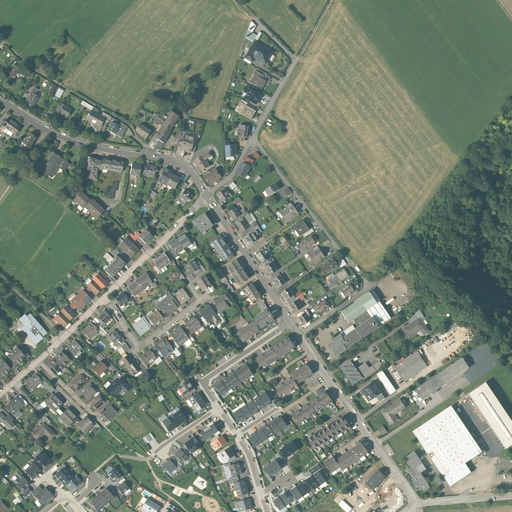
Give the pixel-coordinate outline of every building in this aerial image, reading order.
[(252,33),(248,31),(246,38),(253,43),(255,39),(257,36),(252,33)] [(273,53),(255,42),(246,58),(251,61),(252,62),(254,58),(266,65),(273,53)] [(13,66),(7,73),(11,77),(18,71),(13,66)] [(268,74),(257,68),(255,71),(263,76),(266,77),(268,74)] [(263,76),(255,71),(253,74),(255,76),(251,83),(261,89),(266,82),(261,79),(263,76)] [(255,92),(250,90),(246,87),(243,91),(249,94),(246,99),(245,98),(245,99),(256,105),(261,96),(255,92)] [(38,99),(31,94),(26,101),(32,106),(38,99)] [(246,106),(240,102),(235,111),(251,120),(256,112),(246,106)] [(71,111),(59,104),(55,112),(66,119),(67,117),(68,117),(69,117),(70,116),(69,115),(69,114),(71,111)] [(98,110),(93,107),(91,112),(86,120),(91,122),(90,123),(91,124),(92,127),(93,128),(95,130),(97,131),(99,133),(103,125),(101,124),(103,120),(108,123),(111,117),(103,113),(100,117),(96,114),(98,110)] [(175,114),(170,111),(166,119),(170,122),(175,114)] [(170,122),(168,125),(173,127),(179,116),(175,114),(170,122)] [(14,123),(7,119),(2,126),(5,129),(3,132),(6,134),(8,131),(14,123)] [(121,123),(113,119),(107,131),(115,134),(121,123)] [(164,122),(157,133),(162,136),(164,131),(168,125),(164,122)] [(20,128),(14,123),(8,131),(14,135),(16,133),(18,134),(19,132),(18,131),(20,128)] [(150,132),(141,125),(140,127),(138,125),(135,130),(137,131),(137,132),(145,139),(150,132)] [(168,125),(164,131),(169,134),(173,127),(168,125)] [(248,127),(240,125),(237,136),(246,138),(247,133),(248,133),(248,132),(247,131),(248,127)] [(162,136),(159,141),(163,143),(169,134),(164,131),(162,136)] [(157,133),(152,143),(157,145),(159,141),(162,136),(157,133)] [(29,134),(22,144),(29,148),(32,144),(36,138),(29,134)] [(190,137),(185,135),(182,143),(180,148),(186,150),(190,137)] [(196,139),(190,137),(186,150),(191,152),(193,146),(196,139)] [(230,146),(226,146),(224,146),(224,147),(224,150),(225,149),(225,157),(235,157),(234,154),(236,154),(236,146),(230,146)] [(58,159),(55,157),(56,155),(52,152),(47,158),(50,160),(44,169),(42,167),(40,170),(49,177),(56,167),(61,171),(64,167),(65,168),(68,164),(59,158),(58,159)] [(209,152),(194,161),(201,172),(205,169),(205,168),(207,167),(207,168),(209,166),(206,161),(212,157),(209,152)] [(246,157),(243,163),(250,167),(253,161),(246,157)] [(108,162),(89,159),(86,179),(91,180),(91,178),(96,179),(98,170),(102,170),(102,169),(121,173),(123,163),(108,161),(108,162)] [(243,163),(237,174),(245,178),(251,167),(250,167),(243,163)] [(136,166),(132,165),(130,175),(135,175),(135,177),(139,178),(139,176),(140,170),(141,166),(136,165),(136,166)] [(157,166),(147,165),(146,171),(145,175),(146,175),(154,177),(155,172),(157,172),(157,171),(156,171),(157,166)] [(170,172),(164,169),(162,172),(160,175),(161,175),(157,182),(167,187),(168,185),(173,175),(169,174),(170,172)] [(215,169),(210,173),(210,174),(205,177),(210,185),(221,177),(215,169)] [(180,179),(173,175),(168,185),(176,189),(177,186),(180,179)] [(279,190),(275,184),(265,190),(269,196),(273,194),(279,190)] [(227,192),(224,188),(221,190),(221,191),(216,195),(219,198),(220,199),(219,200),(221,203),(231,196),(228,191),(227,192)] [(288,188),(279,194),(282,197),(282,196),(284,198),(291,193),(288,188)] [(193,196),(186,190),(180,196),(180,197),(177,200),(183,206),(193,196)] [(104,211),(92,199),(90,201),(80,192),(73,200),(83,209),(84,208),(97,219),(104,211)] [(285,211),(281,214),(286,222),(298,213),(293,206),(292,206),(285,211)] [(235,208),(229,212),(232,218),(230,220),(232,221),(234,220),(237,218),(240,216),(238,213),(235,208)] [(244,209),(238,213),(240,216),(242,218),(247,215),(247,214),(244,209)] [(205,214),(193,222),(202,234),(212,228),(213,227),(205,214)] [(247,215),(242,218),(244,221),(246,224),(252,221),(252,220),(249,215),(247,215)] [(244,221),(237,225),(241,231),(240,231),(241,233),(249,228),(246,224),(244,221)] [(258,226),(255,221),(253,222),(249,225),(250,227),(252,229),(253,228),(253,229),(258,226)] [(309,230),(303,221),(292,228),(294,231),(295,230),(300,237),(303,234),(309,230)] [(262,232),(258,226),(253,229),(258,235),(262,232)] [(253,229),(253,228),(252,229),(244,234),(246,237),(252,233),(257,240),(260,238),(258,235),(253,229)] [(309,230),(303,234),(305,237),(313,231),(311,228),(309,230)] [(146,230),(138,237),(139,237),(137,239),(136,239),(141,244),(143,242),(145,244),(152,237),(150,234),(146,230)] [(137,239),(131,233),(128,236),(132,240),(134,242),(136,239),(137,239)] [(246,237),(245,238),(249,243),(247,244),(249,246),(257,240),(252,233),(246,237)] [(189,239),(186,234),(178,240),(183,248),(186,245),(187,246),(191,243),(189,239)] [(233,254),(222,237),(212,244),(223,261),(233,254)] [(311,237),(297,246),(301,253),(311,246),(315,243),(315,244),(316,243),(311,237)] [(130,242),(126,238),(119,246),(122,250),(131,258),(139,250),(138,250),(130,242)] [(183,248),(178,240),(170,245),(173,250),(176,253),(180,251),(180,250),(183,248)] [(119,246),(114,250),(118,254),(122,250),(119,246)] [(266,249),(257,255),(260,260),(259,261),(260,264),(262,263),(267,259),(271,257),(266,249)] [(315,252),(310,256),(315,263),(324,257),(319,249),(315,252)] [(103,256),(110,263),(114,259),(107,252),(103,256)] [(165,254),(153,262),(156,266),(159,270),(170,262),(166,255),(165,254)] [(174,263),(168,254),(166,255),(170,262),(172,264),(174,263)] [(117,257),(104,269),(112,278),(125,265),(117,257)] [(332,257),(325,262),(326,263),(320,267),(325,274),(325,275),(338,266),(332,257)] [(194,260),(186,266),(191,274),(192,274),(199,269),(194,260)] [(237,260),(226,267),(233,276),(243,269),(237,260)] [(272,263),(265,268),(269,273),(267,274),(269,276),(277,271),(274,266),(272,263)] [(202,273),(199,269),(192,274),(195,278),(202,273)] [(243,269),(233,276),(239,286),(249,279),(243,269)] [(339,273),(337,275),(341,281),(347,277),(348,276),(344,270),(339,273)] [(106,277),(99,271),(97,273),(98,275),(103,280),(106,277)] [(137,278),(134,280),(135,281),(127,287),(128,288),(131,292),(135,297),(145,290),(144,289),(151,284),(152,284),(147,277),(145,273),(137,279),(137,278)] [(103,280),(98,275),(93,280),(101,289),(107,284),(103,280)] [(156,284),(150,275),(147,277),(152,284),(151,284),(153,286),(156,284)] [(212,285),(205,275),(196,281),(203,291),(207,289),(212,285)] [(337,275),(330,279),(332,283),(328,285),(330,289),(335,286),(335,285),(341,281),(337,275)] [(280,276),(273,280),(277,286),(276,287),(277,289),(285,283),(280,276)] [(101,289),(93,280),(87,286),(88,287),(92,291),(95,295),(101,289)] [(253,285),(252,284),(248,286),(244,289),(244,290),(248,296),(256,290),(255,288),(255,287),(254,285),(253,285)] [(350,285),(340,291),(345,298),(354,292),(351,287),(350,285)] [(293,295),(288,288),(282,293),(285,298),(284,299),(285,301),(287,300),(294,296),(293,295)] [(182,289),(175,294),(176,295),(182,304),(183,304),(185,303),(190,299),(182,289)] [(256,290),(248,296),(252,303),(260,298),(261,297),(260,296),(260,294),(259,293),(258,293),(256,290)] [(84,292),(82,291),(76,296),(85,305),(91,299),(87,296),(84,292)] [(369,292),(349,305),(350,307),(342,312),(349,323),(353,320),(358,327),(355,329),(353,325),(340,334),(340,335),(346,343),(343,345),(346,349),(391,318),(380,301),(377,304),(369,292)] [(127,297),(124,293),(118,297),(119,298),(116,300),(118,303),(121,306),(129,301),(129,300),(127,297)] [(230,301),(225,294),(214,303),(218,307),(221,312),(228,307),(226,304),(230,301)] [(302,294),(295,298),(297,301),(299,299),(301,302),(306,299),(302,294)] [(85,305),(76,296),(71,302),(72,303),(76,307),(79,311),(85,305)] [(177,308),(171,300),(170,301),(168,298),(160,304),(159,304),(163,309),(168,315),(177,308)] [(297,301),(290,305),(294,311),(292,312),(294,314),(302,308),(297,301)] [(316,306),(318,310),(320,313),(329,307),(326,303),(325,301),(316,306)] [(259,305),(259,306),(263,313),(268,309),(264,302),(259,305)] [(210,306),(200,313),(203,318),(201,320),(204,324),(206,327),(209,325),(210,326),(212,325),(212,323),(214,321),(216,323),(217,324),(220,322),(221,321),(216,315),(210,306)] [(67,308),(66,307),(60,312),(69,321),(75,315),(71,312),(67,308)] [(221,312),(218,307),(215,308),(219,313),(222,317),(224,315),(221,312)] [(263,313),(253,320),(254,321),(260,330),(275,320),(268,309),(263,313)] [(111,318),(104,311),(97,318),(101,322),(104,325),(111,318)] [(157,311),(148,317),(154,326),(163,319),(158,312),(157,311)] [(69,321),(60,312),(54,318),(60,323),(63,327),(69,321)] [(222,317),(219,313),(216,315),(221,321),(220,322),(222,325),(226,322),(222,317)] [(305,313),(298,318),(302,323),(301,324),(302,326),(310,321),(305,313)] [(44,337),(43,336),(47,333),(30,314),(27,317),(25,315),(19,320),(25,326),(22,329),(36,344),(44,337)] [(201,320),(199,316),(196,318),(199,323),(201,326),(204,324),(201,320)] [(151,327),(143,317),(141,319),(141,320),(142,320),(145,324),(148,329),(151,327)] [(195,317),(186,324),(192,332),(193,333),(202,327),(201,326),(199,323),(196,318),(195,317)] [(54,318),(52,321),(57,326),(60,323),(54,318)] [(145,324),(142,320),(141,320),(133,326),(140,336),(149,330),(148,329),(145,324)] [(418,320),(403,330),(409,338),(421,331),(424,335),(429,332),(424,326),(423,327),(418,320)] [(254,321),(237,332),(244,342),(249,338),(248,337),(254,333),(255,334),(260,331),(260,330),(254,321)] [(91,323),(90,325),(89,325),(88,326),(83,331),(83,332),(89,338),(95,333),(96,334),(99,331),(99,330),(96,327),(92,323),(91,323)] [(99,325),(98,324),(96,327),(99,330),(99,331),(104,336),(107,333),(105,331),(103,329),(99,325)] [(181,328),(171,335),(176,342),(179,346),(184,342),(187,346),(191,343),(187,336),(186,335),(185,334),(181,328)] [(124,340),(115,331),(108,337),(118,347),(123,342),(124,340)] [(190,334),(188,332),(185,334),(186,335),(187,336),(191,343),(194,340),(190,334)] [(176,342),(171,335),(168,337),(173,344),(176,348),(179,347),(179,346),(176,342)] [(340,335),(335,339),(337,341),(329,347),(335,356),(346,349),(343,345),(346,343),(340,335)] [(288,338),(272,348),(279,358),(283,355),(284,355),(290,352),(290,351),(295,348),(288,338)] [(165,339),(155,347),(159,352),(162,356),(164,358),(173,351),(174,350),(170,345),(165,339)] [(74,341),(66,348),(74,356),(82,348),(74,341)] [(130,349),(126,343),(125,344),(121,347),(125,353),(130,349)] [(159,352),(155,347),(153,348),(157,354),(159,357),(162,356),(159,352)] [(22,353),(17,348),(12,352),(21,362),(22,361),(21,360),(25,357),(22,353)] [(181,354),(176,348),(174,350),(173,351),(177,357),(181,354)] [(272,348),(255,359),(263,370),(279,359),(279,358),(272,348)] [(150,350),(140,358),(143,362),(146,367),(147,366),(150,364),(149,363),(153,360),(157,365),(160,363),(154,356),(150,350)] [(21,362),(12,352),(7,356),(12,362),(15,365),(16,365),(19,362),(20,363),(21,362)] [(64,355),(61,352),(55,358),(64,367),(68,363),(67,363),(69,360),(64,355)] [(417,352),(396,366),(406,381),(426,367),(417,352)] [(127,356),(120,361),(125,368),(127,367),(132,363),(127,356)] [(64,367),(55,358),(55,357),(53,359),(53,360),(50,363),(53,366),(52,367),(54,369),(55,369),(58,372),(60,369),(61,370),(64,367)] [(437,375),(412,392),(419,402),(469,368),(462,358),(437,375)] [(8,366),(3,361),(0,362),(0,367),(6,375),(8,373),(7,373),(10,370),(11,369),(8,366)] [(92,369),(99,376),(107,368),(100,361),(92,369)] [(369,369),(366,363),(356,370),(362,378),(363,380),(383,366),(380,361),(369,369)] [(132,363),(127,367),(133,376),(140,371),(140,370),(138,367),(134,362),(132,363)] [(356,370),(350,362),(340,369),(353,385),(362,378),(356,370)] [(306,364),(290,375),(291,377),(297,385),(302,381),(301,380),(307,376),(307,377),(313,374),(306,364)] [(253,374),(246,365),(240,369),(247,378),(253,374)] [(247,378),(240,369),(234,373),(240,383),(247,378)] [(383,371),(377,375),(390,394),(396,390),(383,371)] [(47,381),(38,372),(35,375),(42,381),(40,383),(43,386),(46,382),(47,381)] [(234,373),(227,378),(234,387),(240,383),(234,373)] [(35,374),(26,383),(33,389),(36,386),(36,387),(40,383),(42,381),(35,375),(35,374)] [(80,375),(70,385),(76,391),(86,381),(81,375),(80,375)] [(291,377),(275,388),(282,398),(298,387),(297,385),(291,377)] [(227,378),(221,382),(227,391),(234,387),(227,378)] [(110,385),(107,389),(113,395),(120,388),(125,393),(130,388),(124,383),(120,379),(116,383),(114,381),(110,385)] [(188,380),(179,386),(185,395),(190,392),(194,389),(188,380)] [(317,380),(307,386),(310,391),(320,384),(317,380)] [(54,390),(46,382),(43,386),(50,393),(54,390)] [(227,391),(221,382),(215,386),(220,394),(221,395),(227,391)] [(373,382),(371,382),(362,388),(363,389),(361,391),(360,392),(362,395),(363,395),(364,394),(369,401),(376,396),(381,393),(373,382)] [(89,383),(83,389),(85,391),(89,387),(92,385),(89,383)] [(511,445),(511,422),(486,383),(468,394),(505,450),(511,445)] [(29,395),(21,387),(18,390),(26,398),(29,395)] [(85,391),(81,394),(84,397),(84,398),(86,400),(87,400),(95,393),(89,387),(85,391)] [(320,395),(308,403),(309,403),(316,413),(327,406),(332,403),(333,402),(325,391),(325,392),(320,395)] [(51,393),(43,401),(46,403),(54,395),(51,393)] [(193,406),(203,400),(198,393),(189,400),(193,406)] [(271,402),(265,393),(259,397),(265,406),(271,402)] [(381,393),(376,396),(379,402),(385,399),(381,393)] [(63,404),(54,395),(46,403),(55,413),(56,412),(58,409),(63,404)] [(25,403),(19,396),(17,399),(23,405),(25,403)] [(265,406),(259,397),(253,401),(259,410),(265,406)] [(17,399),(16,398),(9,405),(9,404),(5,408),(13,415),(23,405),(17,399)] [(98,398),(96,401),(91,405),(97,411),(102,406),(104,404),(103,403),(99,398),(98,398)] [(203,400),(193,406),(197,412),(200,411),(204,408),(207,406),(203,400)] [(400,400),(382,412),(390,425),(398,420),(397,420),(393,415),(401,409),(402,410),(405,408),(400,400)] [(253,401),(246,406),(252,415),(259,410),(253,401)] [(309,403),(292,414),(296,420),(299,425),(316,414),(316,413),(309,403)] [(338,411),(332,403),(327,406),(333,414),(337,411),(338,411)] [(246,406),(240,410),(246,419),(252,415),(246,406)] [(482,452),(451,406),(413,432),(444,478),(445,480),(450,487),(471,473),(466,466),(465,463),(482,452)] [(110,407),(101,415),(107,421),(110,418),(112,416),(111,415),(115,412),(110,407)] [(77,419),(68,409),(63,414),(61,416),(59,418),(68,427),(77,419)] [(246,419),(240,410),(234,414),(240,423),(246,419)] [(181,411),(173,416),(176,421),(179,426),(187,420),(181,411)] [(11,422),(7,418),(5,419),(0,413),(0,422),(1,423),(2,423),(9,430),(10,430),(9,429),(13,425),(14,426),(14,425),(11,422)] [(85,417),(76,426),(84,434),(93,426),(93,425),(90,422),(85,417)] [(350,427),(343,417),(339,420),(345,430),(350,427)] [(51,422),(46,418),(42,422),(44,423),(48,428),(51,425),(49,423),(51,422)] [(279,418),(274,421),(282,432),(288,428),(282,418),(280,419),(279,418)] [(167,419),(161,423),(168,434),(174,430),(167,419)] [(99,427),(92,420),(90,422),(93,425),(93,426),(97,429),(99,427)] [(345,430),(339,420),(334,423),(341,433),(345,430)] [(271,425),(269,427),(275,436),(282,432),(274,421),(270,424),(271,425)] [(218,431),(213,425),(214,424),(212,422),(207,425),(209,428),(201,433),(205,440),(211,436),(218,431)] [(44,423),(33,434),(38,440),(45,433),(51,439),(55,435),(48,428),(44,423)] [(341,433),(334,423),(330,426),(336,435),(337,436),(341,433)] [(336,435),(330,426),(330,425),(325,428),(332,438),(336,435)] [(266,426),(261,429),(269,440),(275,436),(269,427),(267,428),(266,426)] [(382,426),(377,429),(382,436),(387,432),(382,426)] [(332,438),(325,428),(321,431),(328,441),(332,438)] [(258,434),(256,435),(262,445),(269,440),(261,429),(257,432),(258,434)] [(328,441),(321,431),(317,434),(323,443),(323,444),(328,441)] [(153,439),(150,434),(143,439),(146,444),(153,439)] [(262,445),(256,435),(255,434),(250,437),(251,438),(250,439),(256,449),(262,445)] [(323,443),(317,434),(316,434),(312,437),(319,446),(323,443)] [(227,443),(222,436),(213,443),(218,449),(227,443)] [(319,446),(312,437),(308,440),(314,449),(319,446)] [(193,438),(185,443),(192,453),(200,448),(193,438)] [(297,451),(291,443),(280,451),(286,458),(297,451)] [(368,452),(361,443),(356,446),(363,455),(368,452)] [(363,455),(356,446),(352,449),(359,458),(363,455)] [(236,453),(230,447),(222,453),(227,460),(228,459),(234,455),(236,453)] [(359,458),(352,449),(348,452),(355,461),(359,458)] [(177,459),(182,464),(188,458),(184,454),(179,450),(174,456),(177,459)] [(41,452),(36,458),(38,460),(40,462),(42,460),(47,465),(48,463),(49,465),(52,462),(41,452)] [(186,452),(184,454),(188,458),(190,460),(192,458),(186,452)] [(355,461),(348,452),(344,455),(350,464),(355,461)] [(414,452),(404,458),(412,469),(410,470),(406,469),(406,472),(409,473),(413,478),(420,473),(426,470),(414,452)] [(350,464),(344,455),(339,458),(346,467),(350,464)] [(335,460),(333,457),(328,460),(335,470),(339,467),(335,460)] [(346,467),(339,458),(335,460),(339,467),(342,470),(346,467)] [(36,463),(34,460),(31,463),(32,463),(38,469),(40,467),(36,463)] [(40,462),(38,460),(36,463),(40,467),(44,470),(49,465),(48,463),(47,465),(42,460),(40,462)] [(168,460),(162,467),(170,475),(177,468),(172,464),(168,460)] [(335,470),(328,460),(324,463),(331,473),(335,470)] [(276,461),(270,465),(276,473),(282,469),(277,462),(276,461)] [(174,462),(172,464),(177,468),(179,470),(181,468),(174,462)] [(38,469),(32,463),(30,465),(30,466),(25,471),(28,474),(33,478),(33,479),(38,474),(37,473),(40,470),(38,469)] [(231,466),(229,466),(232,477),(243,473),(240,463),(231,466)] [(320,463),(312,468),(315,473),(321,469),(320,468),(322,466),(320,463)] [(60,467),(57,470),(58,472),(63,468),(65,466),(63,464),(60,467)] [(270,465),(264,469),(267,473),(270,477),(276,473),(270,465)] [(63,468),(58,472),(55,475),(60,480),(68,474),(63,468)] [(121,476),(114,468),(107,474),(111,478),(114,482),(116,481),(121,476)] [(380,469),(366,482),(373,490),(387,476),(380,469)] [(318,472),(313,476),(319,486),(325,482),(318,472)] [(428,484),(420,473),(413,478),(411,479),(419,490),(422,489),(428,485),(428,484)] [(68,474),(60,480),(65,485),(66,484),(72,479),(68,474)] [(9,484),(1,476),(0,477),(0,481),(0,482),(2,481),(7,486),(9,484)] [(29,484),(21,476),(13,483),(22,491),(27,486),(29,484)] [(313,476),(307,480),(310,485),(314,490),(319,486),(313,476)] [(78,483),(74,477),(72,479),(66,484),(71,489),(74,487),(78,483)] [(239,482),(234,484),(236,490),(246,487),(244,480),(239,482)] [(81,481),(78,483),(74,487),(76,490),(83,484),(81,481)] [(120,485),(117,488),(122,494),(129,488),(123,482),(120,485)] [(302,484),(296,488),(303,497),(308,493),(305,488),(302,484)] [(27,486),(22,491),(27,496),(32,492),(27,486)] [(38,486),(32,492),(36,497),(42,490),(38,486)] [(236,490),(238,497),(248,494),(246,487),(236,490)] [(296,487),(290,491),(293,495),(297,501),(303,497),(296,488),(296,487)] [(42,490),(36,497),(38,499),(37,500),(41,505),(45,501),(46,502),(49,499),(49,498),(52,496),(45,488),(42,490)] [(109,493),(106,489),(100,494),(107,502),(113,497),(109,493)] [(117,497),(111,491),(109,493),(113,497),(115,500),(117,497)] [(391,510),(404,498),(397,491),(384,503),(391,510)] [(107,502),(100,494),(95,498),(102,507),(107,502)] [(285,494),(279,498),(285,507),(291,503),(287,498),(285,494)] [(102,507),(95,498),(90,503),(93,507),(97,511),(102,507)] [(156,511),(160,506),(147,498),(141,508),(147,511),(156,511)] [(279,498),(273,502),(278,508),(280,511),(285,507),(279,498)] [(252,508),(250,499),(245,501),(237,503),(240,511),(252,508)] [(386,511),(389,509),(381,502),(372,511),(368,511),(386,511)]
